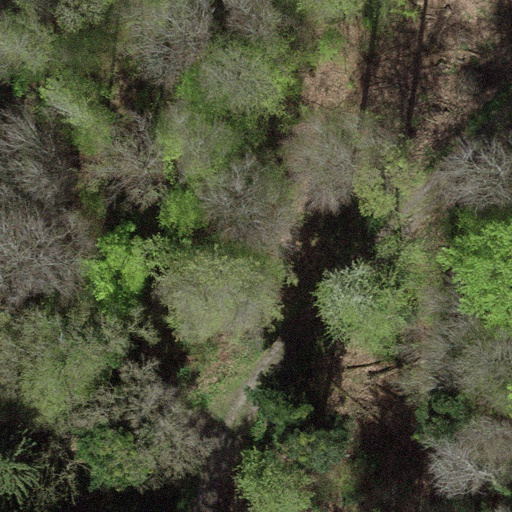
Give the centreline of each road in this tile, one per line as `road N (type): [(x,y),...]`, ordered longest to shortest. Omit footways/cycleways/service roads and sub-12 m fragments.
road 1 (track): [(55,511),(196,411),(511,121)]
road 2 (track): [(280,338),(258,411),(207,511)]
